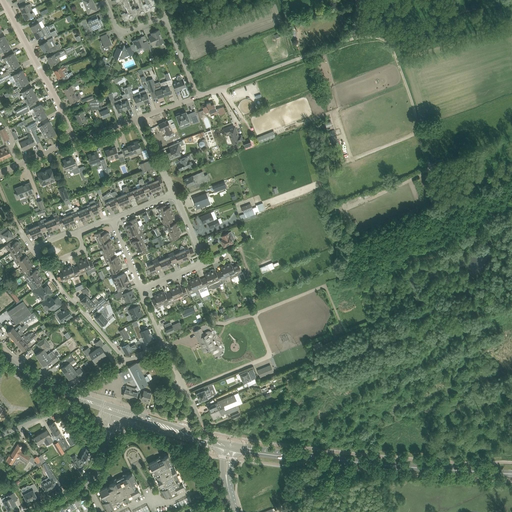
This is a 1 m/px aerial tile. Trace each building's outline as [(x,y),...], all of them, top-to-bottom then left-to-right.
[(89,14),(92,12),(97,10),(95,6),(94,6),(93,5),(94,4),(91,0),(82,0),(86,6),(85,6),(89,14)] [(134,17),(135,17),(132,9),(128,0),(115,0),(116,3),(122,0),(125,8),(126,7),(128,12),(125,14),(124,13),(121,14),(124,21),(129,19),(130,20),(131,20),(132,20),(133,20),(134,19),(134,18),(134,17)] [(134,0),(136,3),(137,2),(139,8),(136,9),(135,8),(132,9),(135,17),(140,15),(141,15),(141,16),(142,16),(143,16),(144,15),(145,15),(145,14),(145,13),(146,12),(143,5),(141,0),(134,0)] [(144,0),(146,3),(143,5),(146,12),(151,10),(152,10),(152,11),(153,11),(154,11),(155,11),(156,10),(156,9),(156,8),(157,7),(155,3),(154,0),(144,0)] [(20,7),(23,13),(29,10),(32,9),(30,4),(27,5),(26,4),(20,7)] [(35,15),(32,9),(29,10),(23,13),(25,19),(35,15)] [(92,26),(93,30),(98,28),(103,25),(100,19),(98,20),(97,15),(92,17),(91,18),(92,19),(89,20),(88,22),(89,25),(90,26),(91,26),(92,26)] [(34,32),(42,28),(39,22),(31,27),(34,32)] [(42,28),(34,32),(37,38),(45,34),(47,38),(52,35),(47,26),(45,27),(42,28)] [(149,36),(151,41),(153,45),(155,44),(156,45),(164,42),(159,30),(152,33),(153,35),(149,36)] [(102,36),(100,37),(102,41),(105,48),(103,49),(104,51),(106,52),(110,50),(110,48),(109,46),(112,45),(111,40),(110,38),(109,38),(107,34),(102,36)] [(40,45),(44,52),(47,51),(48,53),(61,48),(59,44),(53,47),(50,40),(53,39),(52,35),(47,38),(48,41),(46,42),(40,45)] [(133,44),(131,45),(134,52),(137,50),(137,49),(142,47),(144,49),(150,47),(149,45),(147,40),(143,42),(141,37),(132,41),(133,44)] [(0,45),(0,53),(5,51),(11,48),(7,42),(0,45)] [(117,48),(113,57),(118,59),(119,59),(119,58),(120,57),(124,56),(129,54),(130,55),(134,54),(130,46),(126,48),(125,47),(124,45),(123,47),(122,49),(117,48)] [(49,61),(51,65),(58,61),(60,60),(59,56),(60,55),(61,56),(66,53),(64,50),(59,52),(54,54),(48,58),(50,61),(49,61)] [(16,59),(13,53),(3,59),(6,65),(9,63),(16,59)] [(16,59),(9,63),(6,65),(9,70),(20,65),(16,59)] [(62,71),(65,69),(67,67),(66,65),(60,68),(59,69),(54,71),(58,78),(62,76),(64,75),(62,71)] [(9,77),(9,78),(12,84),(16,82),(25,76),(22,70),(16,73),(12,76),(11,76),(9,77)] [(5,80),(11,76),(10,74),(3,77),(0,78),(0,83),(6,81),(5,80)] [(176,91),(179,90),(182,89),(181,88),(186,86),(183,79),(182,79),(182,78),(181,77),(180,76),(179,75),(178,76),(177,77),(177,78),(177,80),(177,81),(173,82),(176,91)] [(29,82),(25,76),(16,82),(19,87),(29,82)] [(114,79),(116,85),(123,83),(121,77),(114,79)] [(164,95),(160,83),(160,82),(154,84),(153,79),(147,81),(151,90),(151,92),(150,92),(152,99),(157,97),(158,98),(164,95)] [(69,87),(64,89),(67,96),(74,92),(77,91),(75,87),(78,84),(79,83),(78,82),(74,84),(71,86),(69,87)] [(160,83),(164,95),(171,93),(167,82),(160,84),(160,83)] [(135,98),(137,105),(143,103),(139,92),(133,94),(130,86),(127,87),(130,94),(131,99),(135,98)] [(25,90),(21,93),(24,99),(27,97),(35,93),(32,87),(25,90)] [(130,94),(127,87),(123,88),(125,93),(122,95),(123,98),(120,98),(124,110),(130,107),(129,103),(129,102),(127,99),(126,96),(130,94)] [(149,101),(147,96),(145,89),(139,92),(143,103),(149,101)] [(74,92),(67,96),(71,102),(76,100),(78,99),(81,97),(77,91),(74,92)] [(38,99),(35,93),(27,97),(24,99),(27,105),(26,105),(28,108),(32,105),(36,103),(35,101),(38,99)] [(124,110),(120,98),(114,101),(111,93),(108,94),(112,105),(116,104),(118,112),(124,110)] [(110,107),(109,104),(102,107),(100,103),(109,99),(107,94),(89,102),(92,110),(98,107),(100,111),(103,117),(110,114),(109,112),(110,112),(109,111),(108,108),(110,107)] [(203,107),(204,110),(198,112),(200,118),(203,117),(202,115),(204,114),(203,112),(204,111),(205,112),(205,113),(209,112),(210,113),(214,112),(215,114),(219,113),(220,115),(221,114),(226,113),(223,106),(216,109),(213,101),(206,104),(207,106),(203,107)] [(30,110),(31,113),(33,116),(36,114),(37,114),(44,110),(41,104),(30,110)] [(47,116),(44,110),(37,114),(38,117),(35,119),(36,122),(47,116)] [(177,115),(176,116),(179,125),(189,121),(192,120),(193,123),(199,121),(195,111),(190,113),(190,114),(187,115),(186,112),(180,114),(180,113),(176,114),(177,115)] [(82,112),(80,113),(76,115),(80,124),(82,123),(83,125),(87,123),(86,121),(90,119),(89,116),(85,117),(82,112)] [(167,120),(159,124),(162,130),(164,129),(166,134),(168,134),(169,136),(173,134),(170,127),(169,124),(167,120)] [(50,122),(45,124),(39,127),(42,133),(53,127),(50,122)] [(3,126),(0,126),(0,131),(4,141),(10,138),(5,127),(4,128),(3,126)] [(232,143),(235,143),(240,141),(242,140),(241,136),(238,137),(235,129),(233,126),(223,129),(225,134),(229,133),(232,143)] [(56,133),(53,127),(42,133),(45,139),(56,133)] [(210,147),(216,145),(211,130),(204,132),(210,147)] [(259,136),(261,142),(276,136),(274,131),(259,136)] [(33,138),(30,133),(24,136),(26,139),(29,147),(36,144),(33,138)] [(29,147),(26,139),(24,136),(18,139),(20,143),(23,150),(29,147)] [(201,141),(200,141),(199,142),(199,143),(199,144),(199,145),(199,146),(198,146),(200,150),(208,146),(204,139),(201,140),(201,141)] [(250,139),(243,141),(245,148),(252,146),(250,139)] [(170,159),(181,154),(179,151),(182,150),(180,146),(184,144),(182,140),(168,146),(171,152),(168,153),(169,154),(168,155),(168,156),(169,157),(170,157),(170,159)] [(142,154),(137,141),(133,143),(134,144),(127,146),(128,147),(122,149),(125,156),(137,152),(138,155),(142,154)] [(0,160),(11,155),(7,146),(0,149),(0,160)] [(112,149),(105,151),(107,157),(108,159),(109,159),(115,157),(115,159),(119,158),(121,161),(125,160),(124,158),(122,153),(118,154),(116,147),(112,148),(112,149)] [(97,152),(94,153),(88,155),(91,163),(97,161),(98,163),(101,162),(97,152)] [(190,168),(194,167),(194,166),(193,166),(193,165),(192,163),(191,163),(191,161),(189,162),(188,160),(191,158),(190,155),(179,160),(180,163),(177,164),(180,170),(189,167),(190,168),(189,168),(190,168)] [(63,162),(67,171),(72,169),(74,175),(80,172),(79,169),(78,170),(76,165),(77,164),(76,162),(75,163),(73,157),(69,159),(63,162)] [(145,162),(140,164),(142,171),(148,169),(155,167),(152,160),(145,162)] [(37,174),(42,185),(47,183),(48,183),(50,183),(50,182),(56,180),(55,178),(56,177),(55,175),(54,174),(51,168),(37,174)] [(208,182),(207,181),(210,180),(207,174),(205,176),(203,171),(184,179),(187,187),(194,184),(196,187),(208,182)] [(163,189),(161,186),(164,185),(160,176),(155,178),(156,180),(153,181),(157,191),(158,191),(158,192),(159,192),(162,191),(162,190),(162,189),(163,189)] [(147,196),(145,193),(148,192),(144,183),(142,178),(139,180),(139,183),(140,187),(137,188),(141,198),(142,198),(143,199),(146,198),(146,197),(146,196),(147,196)] [(157,191),(153,181),(150,182),(150,181),(144,183),(148,192),(151,191),(152,193),(157,191)] [(224,182),(213,186),(215,192),(227,188),(224,182)] [(19,198),(26,195),(34,192),(30,184),(23,187),(22,186),(15,188),(19,198)] [(70,199),(65,186),(58,189),(63,202),(70,199)] [(131,203),(129,200),(132,198),(127,187),(127,186),(123,188),(123,190),(124,194),(121,195),(126,205),(127,206),(130,205),(130,203),(131,203)] [(141,198),(137,188),(136,186),(131,188),(130,186),(127,187),(132,197),(132,198),(135,197),(136,200),(141,198)] [(126,205),(121,195),(119,196),(117,193),(115,191),(111,192),(115,202),(117,205),(119,204),(120,207),(121,207),(123,208),(125,207),(125,206),(125,205),(126,205)] [(196,196),(193,198),(193,199),(194,202),(197,209),(197,207),(201,206),(201,207),(206,206),(206,205),(205,203),(208,202),(207,198),(208,198),(208,197),(207,197),(205,193),(197,196),(196,196)] [(106,195),(103,197),(108,207),(108,209),(111,207),(112,210),(113,210),(113,211),(115,211),(117,210),(117,209),(117,208),(118,208),(117,205),(115,202),(112,195),(107,197),(106,195)] [(100,213),(99,210),(102,209),(98,200),(95,202),(94,200),(89,202),(90,204),(92,210),(93,213),(95,216),(100,213)] [(251,203),(242,207),(246,217),(255,214),(251,203)] [(93,213),(92,210),(90,204),(82,207),(83,209),(87,219),(88,219),(89,220),(91,219),(92,218),(91,217),(92,217),(91,214),(93,213)] [(170,207),(167,208),(166,205),(157,209),(159,214),(161,213),(162,216),(172,212),(170,207)] [(87,219),(83,209),(80,210),(79,208),(78,207),(77,207),(73,208),(74,210),(78,219),(80,218),(82,221),(83,221),(84,222),(86,221),(86,220),(86,219),(87,219)] [(75,221),(78,219),(74,210),(66,214),(67,216),(71,226),(72,225),(72,226),(73,226),(75,226),(76,224),(75,224),(76,223),(75,221)] [(174,217),(172,212),(162,216),(163,219),(162,220),(164,225),(173,221),(171,218),(174,217)] [(200,217),(203,223),(208,221),(209,223),(208,223),(210,228),(211,227),(211,228),(217,226),(216,225),(220,224),(218,219),(214,220),(211,212),(200,217)] [(53,219),(50,220),(54,230),(55,230),(56,231),(58,230),(58,228),(59,228),(58,225),(60,224),(61,225),(58,217),(57,214),(53,216),(52,216),(53,219)] [(71,226),(67,216),(64,217),(63,215),(58,217),(61,225),(61,226),(65,225),(66,228),(71,226)] [(128,231),(140,226),(136,218),(127,221),(129,224),(126,226),(126,227),(125,228),(126,230),(127,231),(128,230),(128,231)] [(46,219),(41,221),(44,229),(45,230),(47,229),(49,232),(54,230),(50,220),(47,221),(46,219)] [(43,234),(42,231),(45,230),(41,221),(36,223),(37,225),(34,226),(38,237),(43,234)] [(177,223),(174,224),(173,221),(164,225),(166,230),(168,229),(169,232),(179,228),(177,223)] [(38,237),(34,226),(31,228),(30,226),(25,228),(29,237),(32,236),(33,239),(38,237)] [(11,233),(10,231),(9,230),(8,230),(6,227),(5,228),(0,231),(0,237),(2,239),(5,237),(7,240),(9,239),(13,236),(13,235),(13,234),(12,233),(11,232),(11,233)] [(143,234),(141,229),(139,229),(138,227),(128,231),(128,232),(127,233),(128,235),(129,236),(130,235),(130,236),(133,235),(134,238),(136,237),(143,234)] [(181,233),(179,228),(169,232),(170,235),(168,236),(171,241),(179,237),(178,234),(181,233)] [(108,233),(107,232),(104,233),(103,230),(102,231),(94,234),(98,242),(100,242),(104,240),(107,239),(110,238),(109,237),(110,237),(110,235),(109,233),(108,233)] [(221,240),(224,246),(228,244),(228,245),(231,244),(231,243),(233,242),(232,240),(235,239),(231,232),(218,237),(219,241),(221,240)] [(135,247),(145,242),(144,240),(145,239),(143,234),(134,238),(135,240),(133,242),(132,243),(132,244),(133,246),(134,246),(135,247)] [(111,240),(108,241),(107,239),(104,240),(100,242),(98,242),(100,247),(102,247),(103,250),(113,245),(111,240)] [(17,241),(14,243),(12,240),(4,246),(8,251),(9,249),(11,252),(20,246),(20,245),(20,244),(19,242),(18,242),(17,242),(17,241)] [(146,245),(145,242),(135,247),(137,252),(140,251),(141,254),(150,250),(148,245),(146,245)] [(115,251),(113,245),(103,250),(104,253),(103,253),(105,258),(113,255),(112,252),(115,251)] [(11,252),(9,253),(14,260),(22,255),(21,252),(23,250),(20,246),(11,252)] [(181,246),(180,247),(180,248),(180,249),(180,250),(181,251),(180,251),(184,262),(189,259),(188,256),(189,255),(189,256),(191,255),(190,252),(193,251),(192,248),(189,250),(187,246),(184,247),(181,246)] [(184,262),(180,251),(177,253),(176,251),(171,253),(175,262),(178,261),(179,264),(184,262)] [(174,266),(172,263),(175,262),(171,253),(166,255),(167,257),(164,258),(168,268),(174,266)] [(27,255),(24,257),(22,255),(14,260),(17,265),(19,264),(21,266),(30,260),(27,255)] [(118,256),(115,257),(113,255),(105,258),(107,263),(108,263),(110,266),(120,261),(119,261),(120,260),(120,259),(120,257),(118,257),(118,256)] [(96,270),(92,261),(91,260),(88,261),(87,258),(82,260),(86,270),(88,274),(91,273),(92,272),(96,270)] [(168,268),(164,258),(161,259),(160,258),(155,260),(159,269),(162,268),(163,271),(168,268)] [(33,265),(30,260),(21,266),(23,269),(21,270),(24,275),(32,269),(30,267),(33,265)] [(86,270),(82,260),(77,263),(78,266),(75,267),(76,268),(79,276),(84,274),(83,272),(86,270)] [(158,273),(156,270),(159,269),(155,260),(150,262),(151,264),(148,265),(152,275),(158,273)] [(122,266),(120,261),(110,266),(111,269),(109,269),(111,274),(120,271),(119,268),(122,266)] [(231,263),(226,265),(230,275),(231,277),(239,274),(239,273),(242,272),(241,269),(239,265),(238,263),(232,266),(231,263)] [(79,276),(76,268),(75,267),(72,268),(71,265),(66,267),(70,277),(73,276),(74,278),(79,276)] [(230,275),(226,265),(220,267),(222,270),(219,271),(220,273),(223,281),(228,278),(227,276),(230,275)] [(70,277),(66,267),(61,269),(62,272),(59,273),(60,276),(62,280),(63,283),(68,280),(67,279),(70,277)] [(28,282),(40,274),(39,274),(40,273),(40,272),(39,270),(37,270),(36,270),(34,272),(32,269),(24,275),(26,278),(25,279),(28,282)] [(223,281),(220,273),(219,271),(216,273),(215,270),(214,270),(214,269),(213,269),(211,270),(210,271),(210,272),(216,287),(220,286),(221,284),(224,283),(223,281)] [(216,287),(210,272),(205,274),(206,277),(203,278),(204,280),(207,287),(208,289),(211,288),(213,289),(216,287)] [(129,281),(127,278),(125,273),(117,277),(117,276),(112,278),(114,283),(115,283),(118,290),(126,287),(125,284),(129,282),(128,281),(129,281)] [(27,283),(32,290),(42,284),(40,281),(43,279),(40,274),(28,282),(27,283)] [(207,287),(204,280),(203,278),(200,279),(199,276),(194,279),(198,289),(200,292),(208,289),(207,287)] [(200,292),(198,289),(194,279),(189,281),(190,284),(187,285),(188,286),(190,291),(191,294),(195,292),(196,294),(200,293),(200,292)] [(188,295),(185,288),(184,286),(181,287),(180,284),(179,285),(179,284),(178,284),(176,285),(175,286),(175,287),(179,297),(182,295),(183,298),(188,295)] [(47,286),(44,288),(41,285),(33,292),(38,298),(41,296),(43,299),(52,292),(47,286)] [(179,297),(175,287),(170,289),(171,292),(168,293),(172,302),(177,300),(176,298),(179,297)] [(91,300),(88,297),(89,296),(88,295),(88,293),(89,292),(86,288),(81,290),(85,295),(83,296),(84,297),(81,300),(82,302),(81,302),(84,306),(91,300)] [(135,298),(133,292),(132,290),(127,292),(126,288),(118,292),(114,294),(116,299),(123,296),(126,302),(135,298)] [(164,291),(159,293),(163,303),(164,306),(167,304),(172,302),(168,293),(165,294),(164,291)] [(163,303),(159,293),(154,296),(155,299),(152,300),(156,309),(161,307),(160,305),(163,303)] [(54,300),(53,299),(51,296),(42,303),(47,310),(50,308),(52,311),(58,307),(62,304),(57,297),(54,300)] [(92,300),(84,306),(87,309),(88,309),(89,310),(95,306),(98,310),(102,306),(107,302),(103,297),(99,301),(95,297),(92,300)] [(22,320),(32,313),(22,299),(16,303),(17,305),(7,312),(16,324),(22,320)] [(128,306),(126,307),(129,315),(131,314),(133,319),(134,318),(134,319),(137,318),(137,317),(138,317),(142,315),(141,311),(140,309),(138,305),(134,307),(132,304),(128,306)] [(95,319),(102,326),(108,321),(104,316),(108,315),(104,305),(97,311),(98,310),(101,313),(95,319)] [(193,306),(182,311),(184,316),(196,312),(193,306)] [(60,309),(54,313),(56,315),(57,315),(63,322),(72,316),(71,315),(72,314),(70,312),(69,312),(68,310),(67,308),(66,309),(62,311),(60,309)] [(26,324),(39,318),(34,312),(32,313),(22,320),(25,325),(26,324)] [(235,317),(233,312),(224,316),(226,320),(235,317)] [(171,322),(169,323),(165,325),(166,328),(165,328),(167,331),(166,332),(167,334),(168,333),(168,334),(182,327),(180,322),(173,325),(171,322)] [(11,337),(15,341),(15,342),(19,346),(32,335),(31,333),(29,334),(28,334),(26,336),(24,334),(21,337),(21,336),(20,336),(23,333),(22,332),(25,330),(28,327),(26,324),(25,325),(22,327),(11,337)] [(11,337),(22,327),(20,325),(15,329),(13,327),(7,332),(11,337)] [(138,325),(133,327),(138,339),(142,337),(144,342),(152,338),(148,328),(148,329),(147,327),(145,328),(145,330),(141,331),(140,330),(138,325)] [(129,337),(124,328),(119,330),(124,339),(129,337)] [(210,331),(209,332),(207,332),(207,333),(203,335),(201,329),(195,331),(200,343),(204,352),(206,351),(211,348),(213,353),(218,351),(219,351),(219,350),(219,348),(219,347),(218,346),(217,346),(217,345),(216,345),(215,345),(212,338),(212,337),(213,336),(213,334),(212,333),(212,332),(211,331),(210,331)] [(30,341),(36,336),(34,334),(32,335),(19,346),(21,348),(20,349),(22,351),(23,350),(23,351),(29,346),(32,343),(30,341)] [(40,360),(47,354),(45,351),(50,348),(44,340),(38,345),(42,350),(36,355),(40,360)] [(98,348),(95,350),(100,358),(106,354),(101,347),(103,345),(100,340),(95,343),(98,348)] [(125,346),(122,347),(126,353),(141,345),(139,340),(135,343),(135,342),(133,344),(131,341),(124,344),(125,346)] [(332,341),(314,349),(318,358),(336,350),(332,341)] [(100,358),(95,350),(92,352),(88,347),(83,351),(87,356),(90,354),(95,362),(100,358)] [(47,354),(40,360),(44,365),(51,360),(53,363),(55,361),(58,359),(54,354),(53,355),(51,352),(47,354)] [(65,373),(73,368),(71,365),(76,361),(71,354),(65,358),(69,363),(61,368),(65,373)] [(139,389),(148,384),(137,362),(128,367),(128,368),(119,373),(124,383),(129,380),(131,383),(135,385),(137,384),(139,389)] [(273,371),(271,364),(258,369),(261,377),(273,371)] [(75,371),(73,368),(65,373),(69,379),(77,374),(79,376),(84,373),(80,368),(75,371)] [(253,369),(247,371),(240,374),(240,375),(243,382),(244,384),(247,382),(257,378),(253,369)] [(313,381),(320,378),(318,373),(311,375),(313,381)] [(127,386),(123,396),(136,400),(138,395),(138,392),(135,391),(130,389),(131,387),(127,386)] [(200,401),(208,398),(206,394),(210,392),(208,386),(202,388),(203,390),(196,393),(200,401)] [(148,403),(150,398),(151,392),(144,390),(143,393),(141,392),(138,400),(148,403)] [(224,408),(225,408),(224,406),(237,401),(234,394),(217,402),(218,403),(211,405),(211,406),(209,407),(211,411),(218,408),(219,410),(224,408)] [(218,408),(211,411),(214,418),(227,413),(227,414),(232,412),(236,410),(235,407),(226,410),(225,411),(224,408),(219,410),(218,408)] [(49,425),(57,438),(60,436),(58,433),(60,432),(57,428),(58,428),(56,426),(54,422),(51,423),(49,424),(49,425)] [(47,430),(39,434),(43,441),(46,444),(53,440),(51,436),(47,430)] [(43,441),(39,434),(34,437),(38,444),(43,441)] [(60,436),(57,438),(56,438),(58,442),(59,441),(65,451),(66,450),(65,450),(70,447),(64,438),(62,439),(60,436)] [(65,452),(58,442),(54,445),(61,455),(65,452)] [(30,456),(25,453),(21,450),(23,447),(18,444),(10,456),(9,456),(6,460),(9,462),(9,463),(11,464),(11,463),(12,464),(18,455),(27,461),(30,456)] [(74,461),(78,468),(82,466),(81,464),(84,463),(85,461),(87,463),(89,459),(90,460),(92,456),(91,456),(93,452),(92,452),(92,451),(88,448),(88,449),(86,449),(81,458),(81,457),(78,459),(77,459),(78,459),(76,460),(76,459),(75,460),(74,461)] [(46,462),(45,461),(41,455),(38,457),(37,456),(34,458),(37,463),(35,464),(38,468),(43,465),(42,464),(46,462)] [(174,492),(175,494),(178,492),(185,488),(181,480),(182,479),(179,472),(178,473),(174,465),(172,465),(171,463),(172,462),(168,455),(160,459),(160,458),(156,459),(156,460),(149,463),(151,467),(153,472),(152,472),(155,479),(157,478),(161,486),(162,486),(163,488),(162,489),(166,497),(170,495),(174,492)] [(58,479),(50,468),(46,471),(49,477),(47,478),(48,480),(41,483),(42,485),(42,486),(44,489),(46,492),(57,486),(54,481),(58,479)] [(104,502),(108,510),(116,505),(117,507),(123,503),(124,505),(125,504),(126,504),(126,503),(127,502),(127,501),(126,500),(131,498),(130,497),(133,495),(133,497),(141,493),(137,485),(138,484),(136,480),(132,473),(124,477),(123,476),(117,480),(117,481),(109,485),(110,486),(108,487),(107,486),(99,490),(103,498),(102,499),(104,502)] [(23,494),(27,502),(28,501),(28,502),(31,500),(37,497),(34,491),(39,489),(35,483),(29,486),(31,490),(28,492),(27,491),(23,493),(24,494),(23,494)] [(14,492),(8,495),(6,496),(8,499),(3,501),(7,510),(12,508),(12,507),(16,505),(15,501),(18,499),(14,492)] [(71,510),(81,505),(77,498),(73,500),(74,501),(72,502),(72,501),(61,506),(62,507),(58,509),(58,510),(57,510),(57,511),(56,511),(69,511),(70,511),(69,511),(66,511),(65,509),(70,507),(71,510)]
